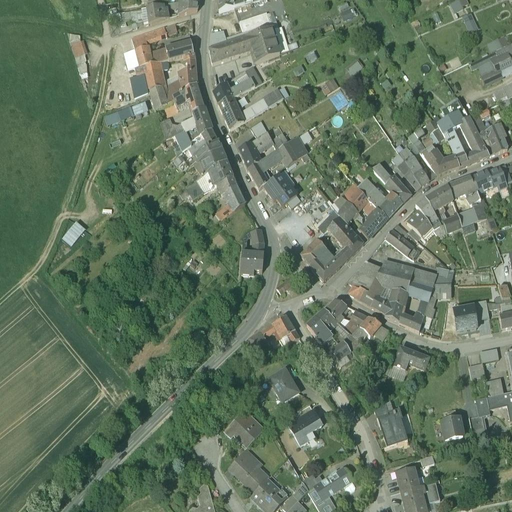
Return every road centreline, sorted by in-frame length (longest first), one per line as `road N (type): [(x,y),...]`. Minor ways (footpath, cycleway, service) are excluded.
road 1 (tertiary): [(64,511),(239,334),(264,298)]
road 2 (tertiary): [(272,242),(212,117),(201,73),(206,0)]
road 3 (residential): [(511,154),(433,186),(329,288)]
road 4 (residential): [(287,304),(373,447),(385,508)]
road 5 (track): [(107,39),(97,110),(42,254)]
road 6 (residential): [(329,288),(429,342),(511,335)]
road 7 (track): [(137,391),(40,275),(42,254)]
